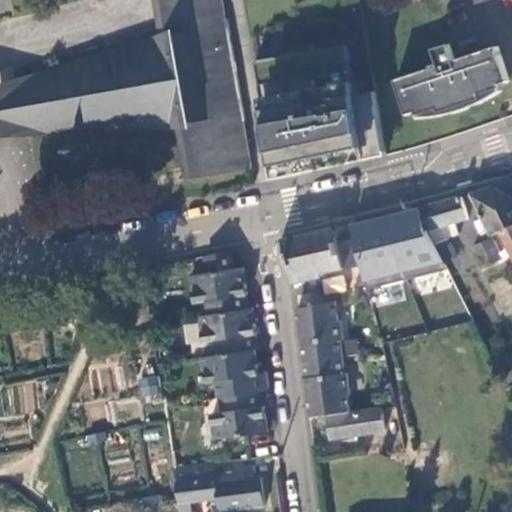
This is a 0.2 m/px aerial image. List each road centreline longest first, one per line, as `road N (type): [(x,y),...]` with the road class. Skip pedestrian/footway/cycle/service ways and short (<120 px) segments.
road 1 (residential): [(260,218),(302,511)]
road 2 (residential): [(260,218),(0,273)]
road 3 (residential): [(511,145),(434,178),(260,218)]
